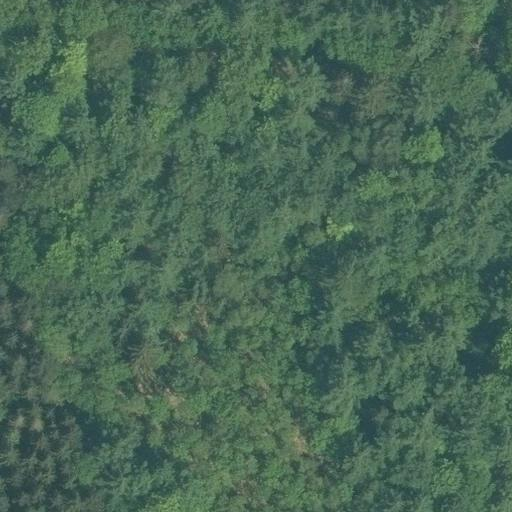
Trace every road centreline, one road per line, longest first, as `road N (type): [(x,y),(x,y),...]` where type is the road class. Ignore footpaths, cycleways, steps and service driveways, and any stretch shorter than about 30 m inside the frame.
road 1 (track): [(0,155),(96,511)]
road 2 (track): [(235,56),(511,87)]
road 3 (track): [(0,30),(235,56)]
